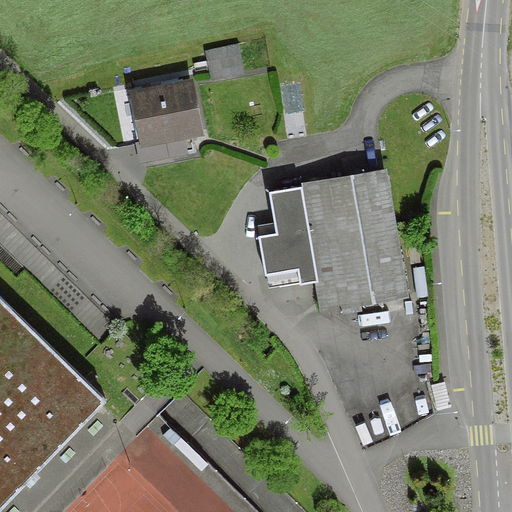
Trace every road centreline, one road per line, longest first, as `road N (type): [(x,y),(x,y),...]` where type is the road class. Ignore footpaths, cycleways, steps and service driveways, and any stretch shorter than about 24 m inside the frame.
road 1 (residential): [(0,56),(169,222),(280,315),(381,511)]
road 2 (tertiary): [(508,511),(482,152),(488,0)]
road 3 (unknown): [(241,216),(261,182),(338,145),(401,78),(485,44)]
